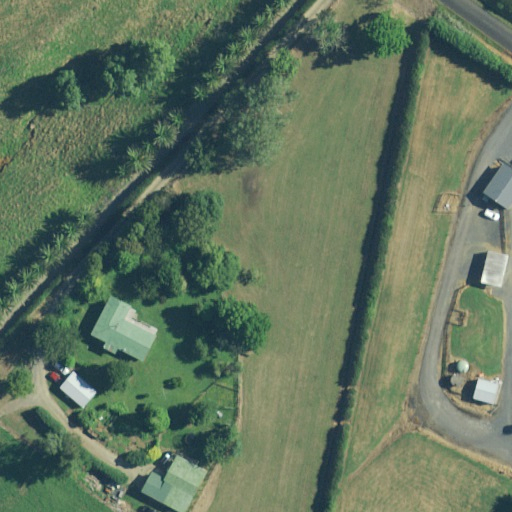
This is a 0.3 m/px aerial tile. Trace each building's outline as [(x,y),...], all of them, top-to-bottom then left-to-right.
[(511,205),(511,168),(505,163),(485,192),(510,209),(511,205)] [(510,255),(490,250),(482,282),(502,286),(510,255)] [(133,306),(113,296),(93,334),(107,341),(104,347),(116,353),(119,347),(144,361),(160,330),(129,314),(133,306)] [(98,391),(75,372),(62,387),(84,407),(98,391)] [(500,384),(480,378),(475,398),(495,403),(500,384)] [(185,511),(208,471),(178,455),(166,478),(154,472),(144,492),(182,511),(185,511)]
